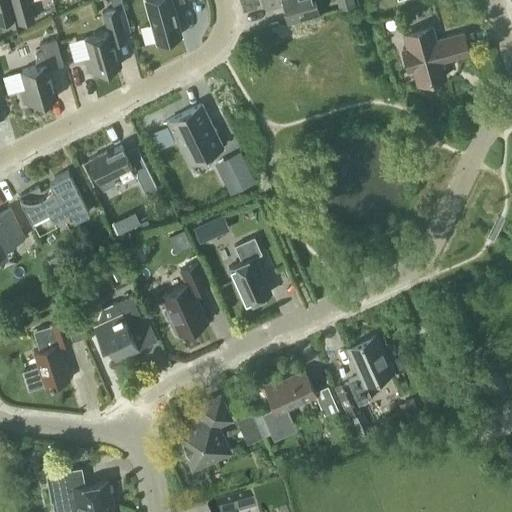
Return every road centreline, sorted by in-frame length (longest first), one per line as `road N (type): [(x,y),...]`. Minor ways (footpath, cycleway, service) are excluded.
road 1 (residential): [(136,423),(149,394),(174,376),(418,260),(480,139),(511,109)]
road 2 (residential): [(0,160),(202,58),(225,28),(223,0)]
road 3 (residential): [(0,417),(93,428),(136,423)]
